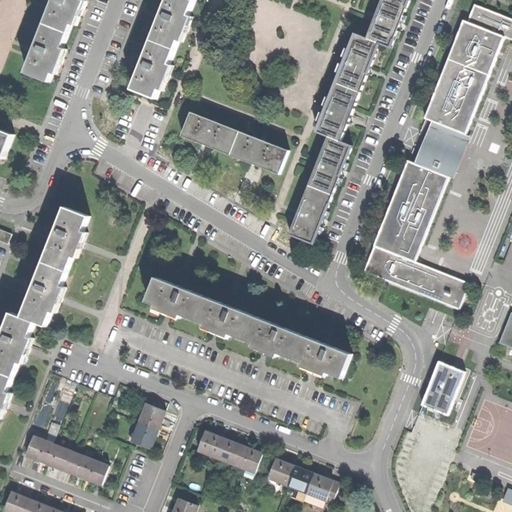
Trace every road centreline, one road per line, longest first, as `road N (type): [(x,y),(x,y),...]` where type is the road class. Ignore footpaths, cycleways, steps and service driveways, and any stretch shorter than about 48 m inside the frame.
road 1 (residential): [(190,403),(102,366),(115,334),(340,421),(327,455)]
road 2 (residential): [(333,285),(69,128)]
road 3 (residential): [(442,0),(333,285)]
road 4 (residential): [(377,474),(417,351),(392,320),(333,285)]
road 5 (unknown): [(115,334),(125,277),(164,186)]
road 6 (residential): [(327,455),(190,403)]
road 7 (residential): [(119,0),(69,128)]
